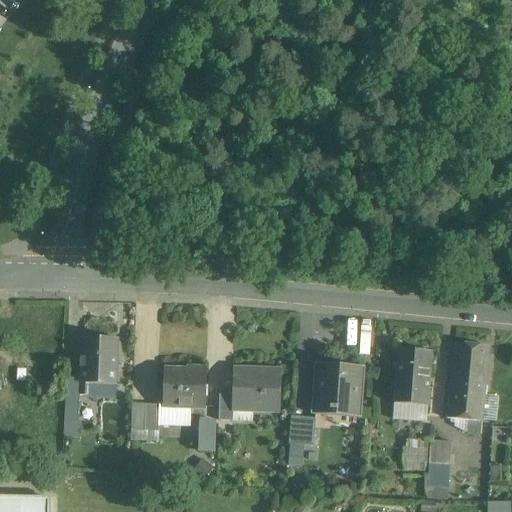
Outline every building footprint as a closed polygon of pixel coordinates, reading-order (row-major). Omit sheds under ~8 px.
[(119,329),(80,329),(80,396),(119,396),(119,329)] [(453,345),(446,420),(483,424),(489,348),(453,345)] [(429,407),(433,353),(398,350),(393,404),(429,407)] [(364,357),(316,357),(316,410),(364,410),(364,357)] [(210,404),(210,365),(164,365),(164,404),(210,404)] [(235,391),(221,391),(221,418),(258,418),(258,407),(284,407),(284,365),(235,365),(235,391)] [(137,444),(159,444),(159,403),(137,403),(137,444)] [(319,413),(293,413),(293,442),(319,442),(319,413)] [(213,449),(215,422),(199,421),(197,448),(213,449)] [(449,497),(452,440),(433,439),(430,496),(449,497)] [(0,511),(48,511),(48,500),(29,500),(29,499),(0,498),(0,511)]
